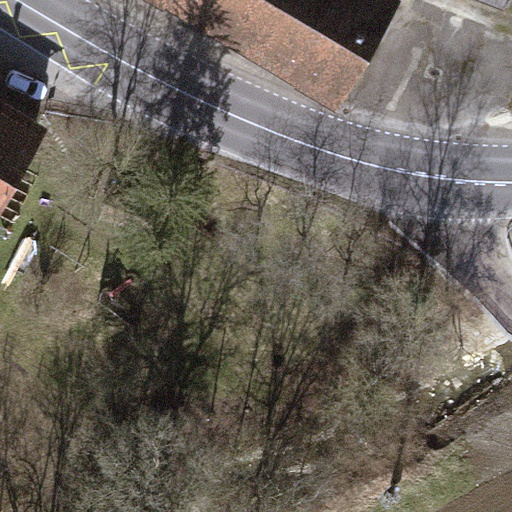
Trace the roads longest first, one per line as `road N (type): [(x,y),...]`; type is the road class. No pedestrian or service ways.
road 1 (primary): [(511,180),(396,170),(319,147),(179,88),(23,0)]
road 2 (track): [(511,294),(451,228),(453,178)]
